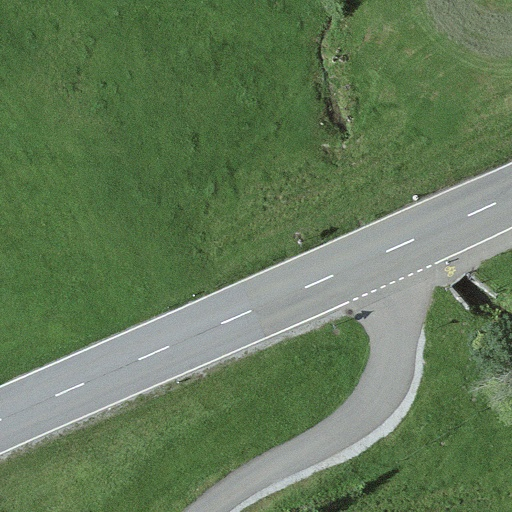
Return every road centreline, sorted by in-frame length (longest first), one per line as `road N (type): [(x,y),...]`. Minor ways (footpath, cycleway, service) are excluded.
road 1 (secondary): [(511,195),(0,421)]
road 2 (track): [(378,255),(398,346),(369,411),(212,511)]
